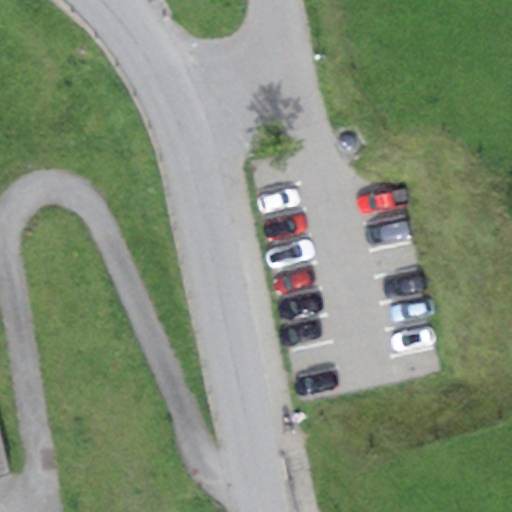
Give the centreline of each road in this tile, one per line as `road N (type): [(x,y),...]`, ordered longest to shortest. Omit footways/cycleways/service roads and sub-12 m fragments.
road 1 (residential): [(265,511),(181,113)]
road 2 (residential): [(181,113),(268,77),(284,32),(278,0)]
road 3 (residential): [(181,113),(148,48),(107,0)]
